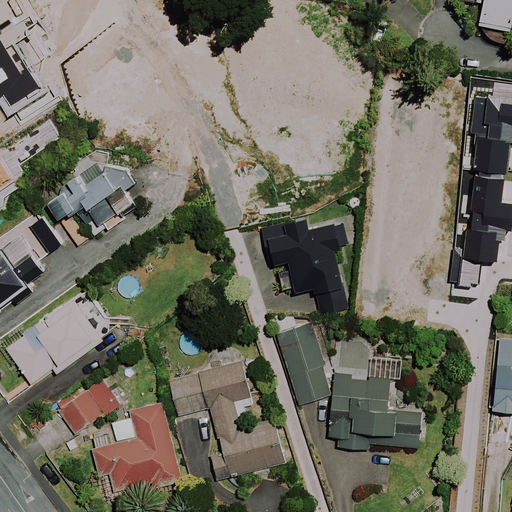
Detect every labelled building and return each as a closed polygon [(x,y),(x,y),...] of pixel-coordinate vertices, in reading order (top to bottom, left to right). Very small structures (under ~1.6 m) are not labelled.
[(511,12),(511,0),(481,0),(477,22),(509,28),(511,12)] [(289,157),(320,145),(306,109),(272,123),(265,105),(229,119),(235,135),(194,150),(209,189),(253,171),(259,188),(263,187),(276,213),(246,228),(259,255),(321,223),(295,174),(289,157)] [(0,201),(6,198),(19,190),(0,159),(0,201)] [(83,214),(94,230),(134,203),(122,186),(134,178),(124,165),(98,163),(79,176),(41,202),(57,226),(80,210),(83,214)] [(438,202),(408,200),(405,253),(366,251),(363,291),(432,295),(438,202)] [(53,251),(35,224),(0,246),(0,251),(1,253),(0,254),(0,308),(15,299),(17,302),(34,291),(28,283),(44,273),(37,261),(53,251)] [(475,243),(458,241),(455,267),(471,269),(475,243)] [(104,340),(99,333),(89,322),(96,317),(78,294),(72,299),(4,353),(31,387),(83,346),(88,352),(104,340)] [(290,330),(286,315),(267,321),(292,406),(326,397),(306,326),(290,330)] [(511,341),(496,340),(490,409),(511,411),(511,341)] [(176,417),(207,409),(215,440),(206,442),(216,480),(279,463),(268,420),(238,428),(231,402),(248,398),(238,362),(167,380),(176,417)] [(386,378),(330,375),(326,448),(373,451),(416,453),(418,412),(384,410),(386,378)] [(114,408),(99,383),(56,410),(72,435),(114,408)] [(179,481),(158,403),(127,412),(134,438),(91,450),(98,477),(108,475),(112,492),(150,482),(152,489),(179,481)]
